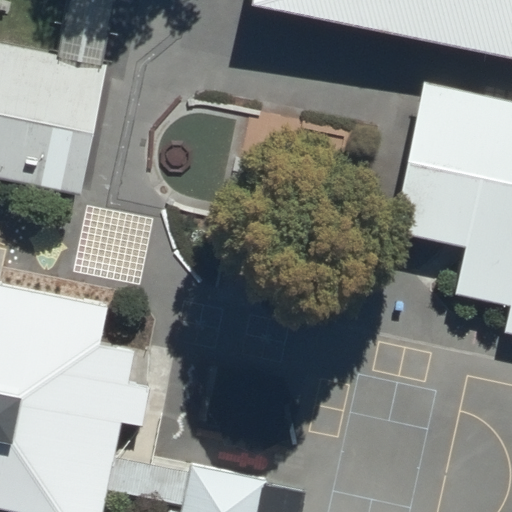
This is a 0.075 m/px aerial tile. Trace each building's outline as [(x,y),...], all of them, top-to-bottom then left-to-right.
[(511,0),(318,0),(511,40),(511,0)] [(103,55),(0,34),(0,169),(77,184),(103,55)] [(511,91),(421,71),(389,218),(466,235),(456,282),(507,293),(500,325),(511,327),(511,91)] [(0,493),(86,511),(95,511),(131,340),(95,332),(103,295),(0,273),(0,493)] [(255,511),(264,470),(186,454),(174,511),(255,511)]
